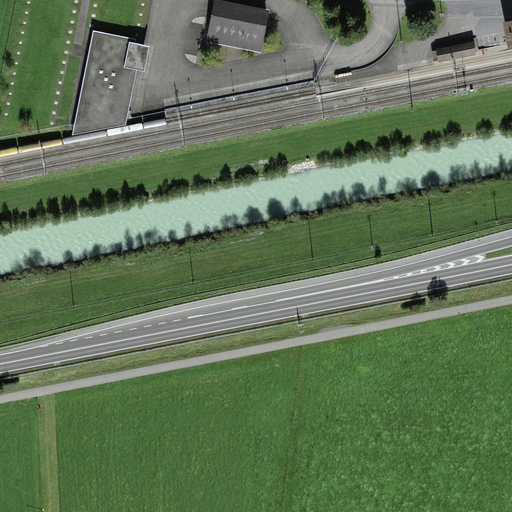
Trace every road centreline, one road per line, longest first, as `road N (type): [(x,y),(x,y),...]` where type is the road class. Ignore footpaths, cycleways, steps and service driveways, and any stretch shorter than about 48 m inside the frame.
road 1 (unclassified): [(0,398),(511,298)]
road 2 (trunk): [(278,309),(0,363)]
road 3 (trunk): [(511,241),(278,309)]
road 4 (trunk): [(511,264),(278,309)]
